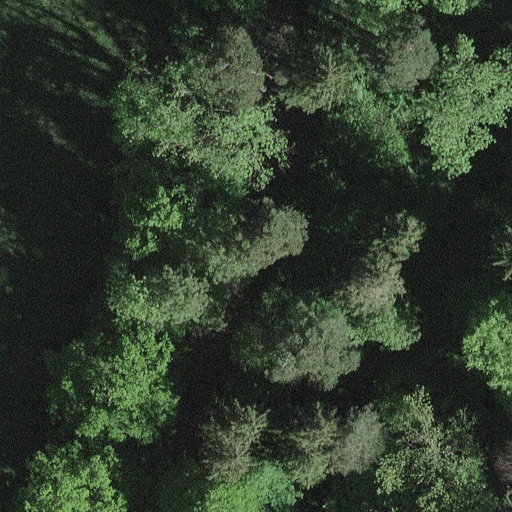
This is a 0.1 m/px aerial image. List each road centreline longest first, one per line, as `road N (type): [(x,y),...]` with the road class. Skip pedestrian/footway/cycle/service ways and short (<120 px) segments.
road 1 (track): [(184,511),(206,368),(301,134),(316,0)]
road 2 (track): [(479,0),(439,279),(366,511)]
